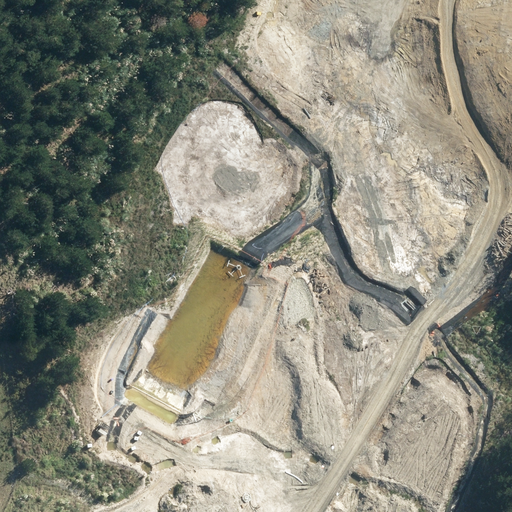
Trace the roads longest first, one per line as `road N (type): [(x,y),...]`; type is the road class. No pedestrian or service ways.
road 1 (track): [(150,511),(218,507),(318,474),(404,400),(400,260),(383,140),(421,0)]
road 2 (trunk): [(275,511),(435,0)]
road 3 (trunk): [(457,0),(300,511)]
road 4 (track): [(233,511),(259,451),(285,320)]
